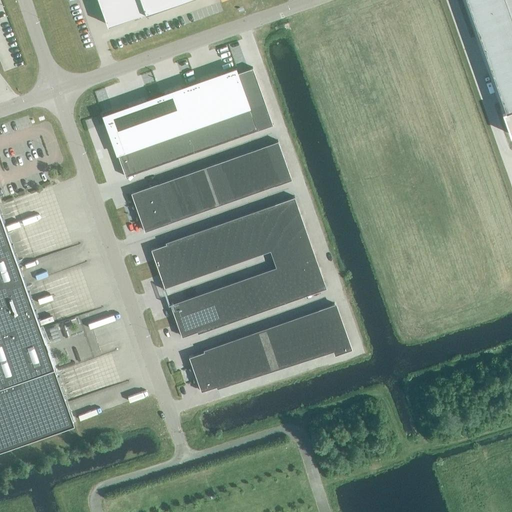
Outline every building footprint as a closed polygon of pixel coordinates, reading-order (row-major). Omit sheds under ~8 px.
[(100,0),(109,25),(180,0),(100,0)] [(511,0),(466,0),(505,111),(502,112),(510,135),(511,134),(511,0)] [(0,59),(4,72),(25,64),(10,19),(1,23),(5,35),(0,37),(0,59)] [(247,101),(245,95),(243,90),(241,84),(239,78),(237,73),(235,68),(226,71),(227,73),(208,80),(222,118),(222,117),(231,114),(240,111),(249,108),(249,107),(247,101)] [(239,78),(254,73),(252,68),(237,73),(239,78)] [(241,84),(256,79),(254,73),(239,78),(241,84)] [(241,84),(243,90),(258,84),(256,79),(241,84)] [(204,124),(213,121),(222,118),(208,80),(197,83),(197,81),(190,84),(204,124)] [(204,124),(190,84),(183,86),(184,88),(173,92),(186,130),(195,127),(204,124)] [(258,84),(243,90),(245,95),(260,90),(258,84)] [(262,96),(260,90),(245,95),(247,101),(262,96)] [(161,94),(154,96),(168,136),(177,133),(186,130),(173,92),(162,96),(161,94)] [(168,137),(168,136),(154,96),(148,99),(148,101),(137,105),(150,143),(154,142),(161,139),(168,137)] [(249,107),(264,101),(262,96),(247,101),(249,107)] [(249,107),(249,108),(251,112),(266,107),(264,101),(249,107)] [(150,143),(137,105),(113,113),(112,111),(102,114),(105,122),(106,122),(117,154),(129,150),(139,147),(146,144),(150,143)] [(266,107),(251,112),(253,118),(268,113),(266,107)] [(240,111),(247,131),(256,128),(255,124),(253,118),(251,112),(249,108),(240,111)] [(240,111),(231,114),(238,134),(247,131),(240,111)] [(253,118),(255,124),(270,118),(268,113),(253,118)] [(231,114),(222,117),(229,137),(238,134),(231,114)] [(220,141),(229,137),(222,117),(222,118),(213,121),(220,141)] [(270,118),(255,124),(256,128),(257,130),(272,125),(270,118)] [(220,141),(213,121),(204,124),(211,144),(220,141)] [(204,124),(195,127),(202,147),(211,144),(204,124)] [(193,150),(202,147),(195,127),(186,130),(193,150)] [(177,133),(184,153),(193,150),(186,130),(177,133)] [(168,136),(168,137),(175,157),(184,153),(177,133),(168,136)] [(168,159),(175,157),(168,137),(161,139),(168,159)] [(168,159),(161,139),(154,142),(161,162),(168,159)] [(281,151),(277,141),(261,147),(262,149),(265,156),(281,151)] [(150,143),(146,144),(153,164),(161,162),(154,142),(150,143)] [(139,147),(146,167),(153,164),(146,144),(139,147)] [(129,150),(136,170),(146,167),(139,147),(129,150)] [(256,151),(260,163),(266,161),(265,156),(262,149),(256,151)] [(129,150),(117,154),(125,176),(125,174),(136,170),(129,150)] [(260,163),(256,151),(251,153),(255,165),(260,163)] [(266,161),(268,166),(284,160),(281,151),(265,156),(266,161)] [(245,155),(249,167),(255,165),(251,153),(245,155)] [(245,155),(239,157),(243,169),(249,167),(245,155)] [(230,160),(236,177),(245,174),(243,169),(239,157),(230,160)] [(230,160),(221,163),(227,180),(236,177),(230,160)] [(287,170),(284,160),(268,166),(271,176),(287,170)] [(268,166),(266,161),(260,163),(255,165),(257,170),(263,187),(274,183),(271,176),(268,166)] [(218,184),(227,180),(221,163),(212,167),(218,184)] [(243,169),(245,174),(251,191),(263,187),(257,170),(255,165),(249,167),(243,169)] [(218,184),(212,167),(205,169),(211,186),(218,184)] [(204,189),(211,186),(205,169),(198,172),(204,189)] [(287,170),(271,176),(274,183),(275,185),(291,179),(287,170)] [(204,189),(198,172),(191,174),(197,191),(204,189)] [(183,177),(189,194),(197,191),(191,174),(183,177)] [(251,191),(245,174),(236,177),(242,194),(251,191)] [(176,179),(182,196),(189,194),(183,177),(176,179)] [(227,180),(233,197),(242,194),(236,177),(227,180)] [(167,182),(173,199),(182,196),(176,179),(167,182)] [(227,180),(218,184),(224,201),(233,197),(227,180)] [(173,199),(167,182),(158,186),(164,203),(173,199)] [(164,203),(158,186),(157,183),(146,187),(153,207),(164,203)] [(217,203),(224,201),(218,184),(211,186),(217,203)] [(217,203),(211,186),(204,189),(210,206),(217,203)] [(138,212),(153,207),(146,187),(131,193),(138,212)] [(204,189),(197,191),(203,208),(210,206),(204,189)] [(203,208),(197,191),(189,194),(195,211),(203,208)] [(195,211),(189,194),(182,196),(188,213),(195,211)] [(188,213),(182,196),(173,199),(179,216),(188,213)] [(295,198),(276,205),(282,223),(301,216),(295,198)] [(164,203),(170,220),(179,216),(173,199),(164,203)] [(160,226),(171,222),(170,220),(164,203),(153,207),(160,226)] [(265,209),(271,227),(274,236),(281,234),(286,232),(282,223),(276,205),(265,209)] [(160,226),(153,207),(138,212),(144,231),(160,226)] [(263,230),(271,227),(265,209),(256,212),(263,230)] [(0,445),(74,422),(0,211),(0,445)] [(263,230),(256,212),(248,215),(254,233),(263,230)] [(247,236),(254,233),(248,215),(241,217),(247,236)] [(301,216),(282,223),(286,232),(304,225),(301,216)] [(247,236),(241,217),(234,220),(240,238),(247,236)] [(233,241),(240,238),(234,220),(226,222),(233,241)] [(226,243),(233,241),(226,222),(219,225),(226,243)] [(226,243),(219,225),(212,228),(218,246),(226,243)] [(281,234),(284,243),(308,235),(304,225),(286,232),(281,234)] [(268,238),(274,236),(271,227),(263,230),(254,233),(261,251),(271,248),(268,238)] [(210,249),(218,246),(212,228),(204,230),(210,249)] [(204,230),(195,234),(201,252),(210,249),(204,230)] [(261,251),(254,233),(247,236),(254,254),(261,251)] [(192,255),(201,252),(195,234),(186,237),(192,255)] [(268,238),(271,248),(275,258),(288,253),(284,243),(281,234),(274,236),(268,238)] [(284,243),(288,253),(311,245),(308,235),(284,243)] [(254,254),(247,236),(240,238),(246,256),(254,254)] [(186,237),(177,240),(183,258),(192,255),(186,237)] [(239,259),(246,256),(240,238),(233,241),(239,259)] [(174,261),(183,258),(177,240),(168,243),(171,252),(162,255),(166,264),(174,261)] [(232,261),(239,259),(233,241),(226,243),(232,261)] [(166,264),(162,255),(171,252),(168,243),(151,249),(157,267),(166,264)] [(232,261),(226,243),(218,246),(225,264),(232,261)] [(291,264),(315,255),(311,245),(288,253),(291,264)] [(210,249),(217,267),(225,264),(218,246),(210,249)] [(208,270),(217,267),(210,249),(201,252),(208,270)] [(199,273),(208,270),(201,252),(192,255),(199,273)] [(275,258),(278,268),(282,280),(295,275),(291,264),(288,253),(275,258)] [(199,273),(192,255),(183,258),(190,276),(199,273)] [(315,255),(291,264),(295,275),(297,279),(320,271),(315,255)] [(183,258),(174,261),(181,280),(190,276),(183,258)] [(164,286),(181,280),(174,261),(166,264),(157,267),(164,286)] [(278,268),(273,270),(277,282),(282,280),(278,268)] [(273,270),(268,272),(272,283),(273,283),(277,282),(273,270)] [(297,279),(302,294),(326,286),(320,271),(297,279)] [(268,272),(263,274),(267,285),(272,283),(268,272)] [(267,285),(263,274),(258,275),(262,287),(266,286),(267,285)] [(258,275),(252,277),(257,289),(259,288),(262,287),(258,275)] [(302,294),(297,279),(295,275),(282,280),(289,299),(302,294)] [(252,277),(247,279),(251,291),(257,289),(252,277)] [(253,294),(251,291),(247,279),(240,281),(246,297),(253,294)] [(282,280),(277,282),(273,283),(280,302),(289,299),(282,280)] [(240,281),(233,284),(238,299),(246,297),(240,281)] [(273,283),(272,283),(267,285),(266,286),(272,304),(280,302),(273,283)] [(224,287),(229,302),(238,299),(233,284),(224,287)] [(272,304),(266,286),(262,287),(259,288),(265,307),(272,304)] [(224,287),(215,290),(220,306),(229,302),(224,287)] [(251,291),(253,294),(258,310),(265,307),(259,288),(257,289),(251,291)] [(215,290),(206,294),(211,309),(220,306),(215,290)] [(197,297),(202,312),(211,309),(206,294),(197,297)] [(258,310),(253,294),(246,297),(251,312),(258,310)] [(197,297),(188,300),(193,315),(202,312),(197,297)] [(251,312),(246,297),(238,299),(244,315),(251,312)] [(244,315),(238,299),(229,302),(235,318),(244,315)] [(195,320),(193,315),(188,300),(171,306),(178,326),(195,320)] [(226,321),(235,318),(229,302),(220,306),(226,321)] [(319,309),(320,311),(322,318),(338,312),(335,303),(319,309)] [(226,321),(220,306),(211,309),(217,324),(226,321)] [(217,324),(211,309),(202,312),(208,327),(217,324)] [(108,310),(83,318),(91,341),(116,332),(108,310)] [(326,327),(322,318),(320,311),(311,314),(317,331),(326,328),(326,327)] [(208,327),(202,312),(193,315),(195,320),(198,331),(208,327)] [(338,312),(322,318),(326,327),(341,322),(338,312)] [(302,317),(308,334),(317,331),(311,314),(302,317)] [(293,320),(299,337),(308,334),(302,317),(293,320)] [(198,331),(195,320),(178,326),(182,337),(198,331)] [(290,340),(299,337),(293,320),(284,323),(290,340)] [(341,322),(326,327),(326,328),(329,337),(345,331),(341,322)] [(284,323),(275,326),(281,344),(290,340),(284,323)] [(281,344),(275,326),(266,329),(272,347),(281,344)] [(326,328),(317,331),(324,351),(333,348),(332,346),(329,337),(326,328)] [(257,333),(263,350),(272,347),(266,329),(257,333)] [(317,331),(308,334),(315,354),(324,351),(317,331)] [(329,337),(332,346),(348,341),(345,331),(329,337)] [(257,333),(248,336),(254,353),(263,350),(257,333)] [(315,354),(308,334),(299,337),(306,357),(315,354)] [(239,339),(243,351),(245,356),(254,353),(248,336),(239,339)] [(299,337),(290,340),(297,360),(306,357),(299,337)] [(239,339),(234,341),(238,353),(243,351),(239,339)] [(288,363),(297,360),(290,340),(281,344),(288,363)] [(228,343),(232,355),(238,353),(234,341),(228,343)] [(335,355),(351,349),(348,341),(332,346),(333,348),(335,355)] [(228,343),(222,345),(226,357),(232,355),(228,343)] [(281,344),(272,347),(279,366),(288,363),(281,344)] [(222,345),(217,347),(221,359),(226,357),(222,345)] [(217,347),(211,349),(215,361),(221,359),(217,347)] [(272,347),(263,350),(270,369),(279,366),(272,347)] [(209,363),(215,361),(211,349),(205,351),(209,363)] [(263,350),(254,353),(261,372),(270,369),(263,350)] [(189,357),(195,374),(211,368),(209,363),(205,351),(189,357)] [(238,353),(232,355),(240,378),(252,375),(245,356),(243,351),(238,353)] [(261,372),(254,353),(245,356),(252,375),(261,372)] [(240,378),(232,355),(226,357),(221,359),(229,382),(240,378)] [(209,363),(211,368),(217,386),(229,382),(221,359),(215,361),(209,363)] [(201,391),(217,386),(211,368),(195,374),(201,391)]
